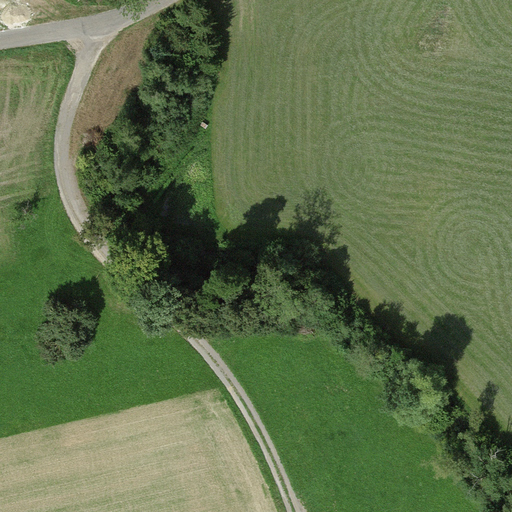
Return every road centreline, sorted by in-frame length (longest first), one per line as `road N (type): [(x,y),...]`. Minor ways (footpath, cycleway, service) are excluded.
road 1 (track): [(294,511),(236,387),(196,334),(104,248),(68,185),(61,134),(91,45),(85,26)]
road 2 (unclassified): [(0,42),(161,0)]
